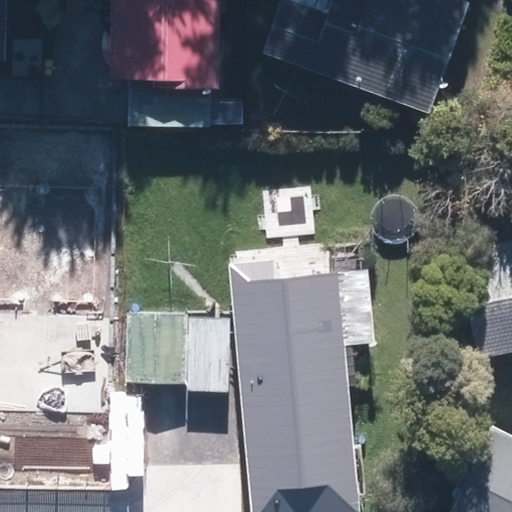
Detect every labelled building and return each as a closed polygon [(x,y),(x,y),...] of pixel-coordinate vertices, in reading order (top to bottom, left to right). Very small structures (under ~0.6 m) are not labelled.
[(16,0),(0,0),(0,33),(16,34),(16,0)] [(228,0),(128,0),(130,61),(230,58),(228,0)] [(276,0),(263,40),(426,94),(457,0),(276,0)] [(48,168),(0,167),(0,346),(48,347),(48,168)] [(302,239),(245,248),(257,495),(369,489),(361,325),(391,324),(387,247),(302,251),(302,239)] [(187,283),(142,284),(144,359),(189,357),(187,283)] [(8,375),(0,374),(0,436),(7,436),(8,375)]
